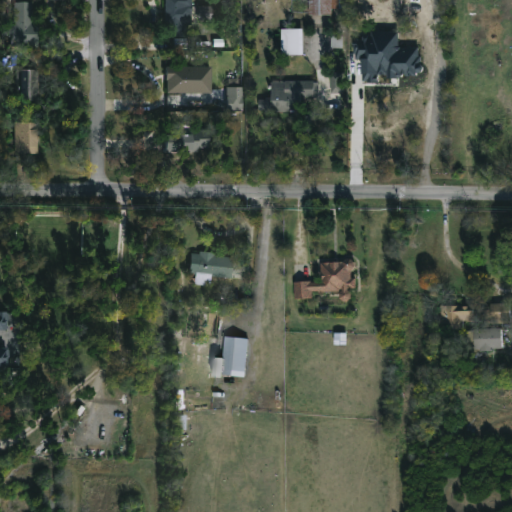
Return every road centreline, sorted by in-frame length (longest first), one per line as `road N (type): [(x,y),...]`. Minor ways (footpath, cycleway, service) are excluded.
road 1 (tertiary): [(511,193),(0,192)]
road 2 (residential): [(101,0),(103,192)]
